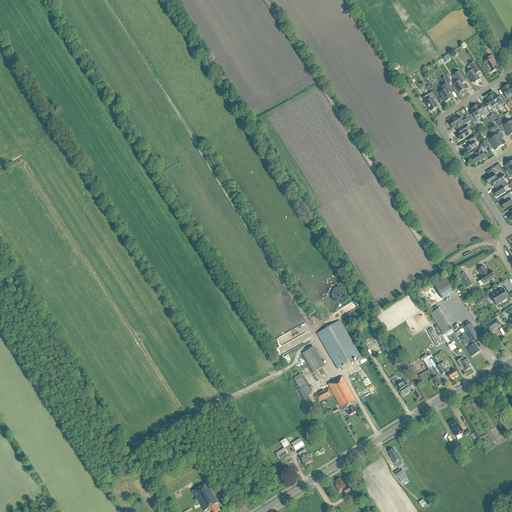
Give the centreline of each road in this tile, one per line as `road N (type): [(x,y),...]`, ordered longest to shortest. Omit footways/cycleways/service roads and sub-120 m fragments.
road 1 (track): [(266,0),(432,260),(443,264),(475,246),(500,246)]
road 2 (primary): [(262,511),(511,361)]
road 3 (residential): [(471,175),(440,121),(511,72)]
